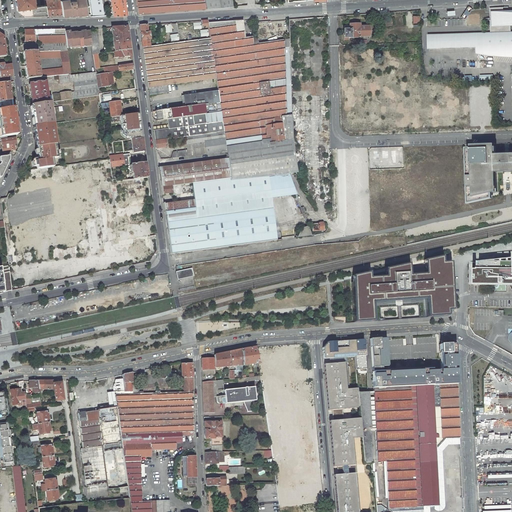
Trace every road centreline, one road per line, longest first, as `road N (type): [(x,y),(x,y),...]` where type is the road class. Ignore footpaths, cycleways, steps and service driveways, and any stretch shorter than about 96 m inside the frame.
road 1 (residential): [(0,302),(162,264),(132,19)]
road 2 (residential): [(334,17),(337,135),(511,134)]
road 3 (secondary): [(132,19),(334,7)]
road 4 (residential): [(317,334),(330,511)]
road 5 (residential): [(8,23),(25,139),(0,191)]
road 6 (residential): [(471,511),(465,338)]
road 7 (residential): [(202,511),(196,350)]
road 8 (residential): [(317,334),(429,327),(459,334)]
road 9 (residential): [(65,373),(196,350)]
road 10 (secondary): [(8,23),(132,19)]
road 11 (residential): [(196,350),(317,334)]
